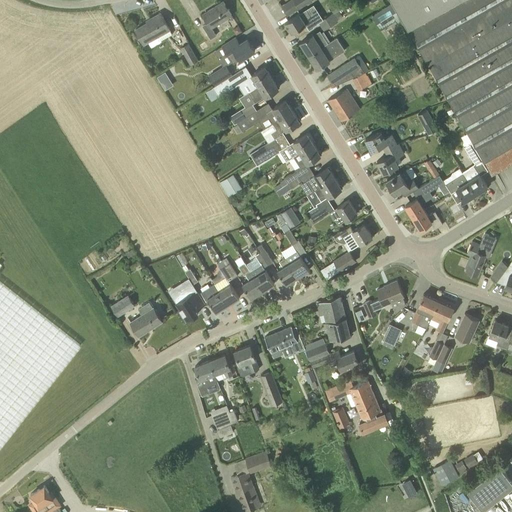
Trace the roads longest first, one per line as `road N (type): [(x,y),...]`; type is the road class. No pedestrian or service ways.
road 1 (residential): [(408,248),(251,0)]
road 2 (unclassified): [(0,494),(157,362)]
road 3 (residential): [(178,351),(343,282)]
road 4 (residential): [(178,351),(230,511)]
road 5 (residential): [(388,405),(343,282)]
